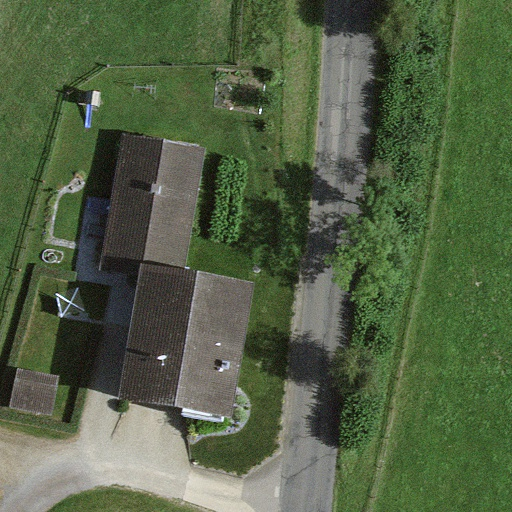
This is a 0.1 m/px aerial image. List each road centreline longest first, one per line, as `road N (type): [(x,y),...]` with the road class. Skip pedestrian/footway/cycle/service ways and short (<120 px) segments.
road 1 (tertiary): [(351,0),(310,511)]
road 2 (track): [(0,450),(255,511)]
